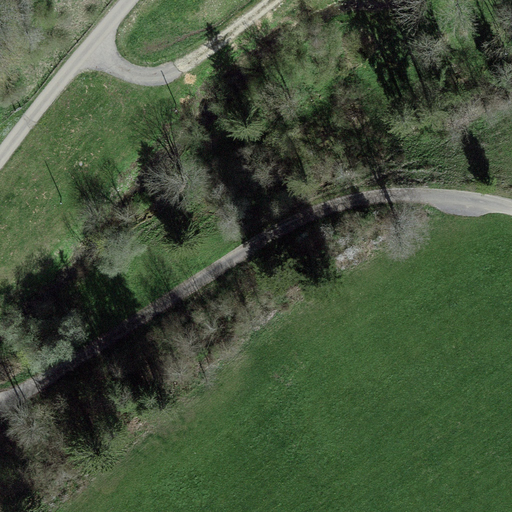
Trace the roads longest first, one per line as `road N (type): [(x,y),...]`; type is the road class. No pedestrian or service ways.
road 1 (unclassified): [(0,165),(132,0)]
road 2 (track): [(271,0),(172,70),(144,76),(91,47)]
